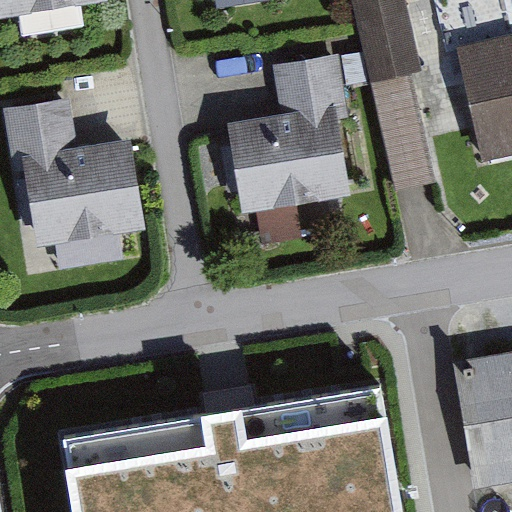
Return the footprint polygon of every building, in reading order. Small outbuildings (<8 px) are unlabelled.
[(0,0),(0,14),(1,21),(110,3),(109,0),(0,0)] [(353,0),(398,194),(437,185),(412,76),(424,73),(407,0),(353,0)] [(511,38),(458,51),(484,164),(511,157),(511,38)] [(341,57),(275,68),(283,116),(338,107),(340,124),(352,122),(341,57)] [(80,150),(72,100),(3,111),(13,173),(26,171),(24,158),(80,150)] [(229,125),(244,215),(352,197),(340,124),(338,107),(283,116),(229,125)] [(26,171),(39,249),(148,232),(133,141),(80,150),(24,158),(26,171)] [(511,356),(456,366),(479,492),(511,486),(511,356)] [(403,511),(383,387),(61,441),(72,511),(403,511)]
